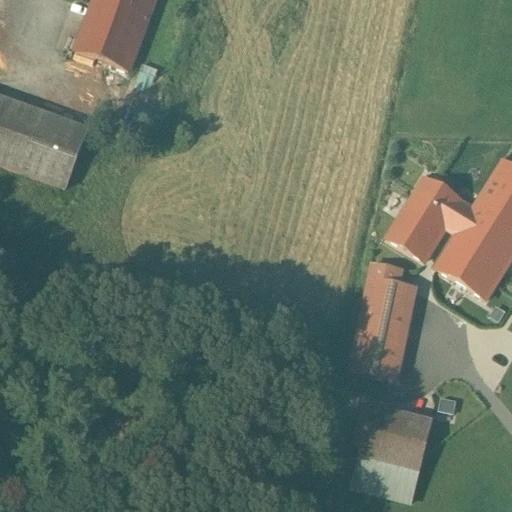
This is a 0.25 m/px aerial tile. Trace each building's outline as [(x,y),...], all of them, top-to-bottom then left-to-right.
[(96,0),(75,56),(128,76),(156,0),(96,0)] [(87,135),(0,103),(0,169),(66,193),(87,135)] [(511,174),(502,168),(474,215),(511,238),(511,174)] [(511,238),(474,215),(424,184),(388,242),(423,264),(444,229),(458,238),(437,273),(485,303),(511,258),(511,238)] [(402,275),(370,269),(349,375),(397,385),(415,294),(399,290),(402,275)] [(431,426),(371,412),(351,491),(411,506),(431,426)]
